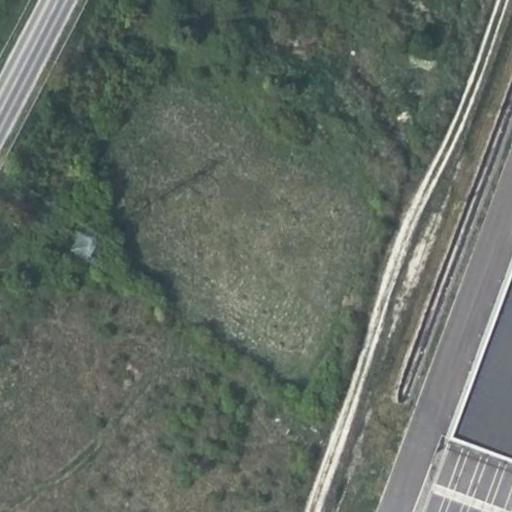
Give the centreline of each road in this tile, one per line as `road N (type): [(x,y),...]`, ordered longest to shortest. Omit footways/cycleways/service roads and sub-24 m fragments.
road 1 (track): [(314,511),(410,205),(461,132),(505,0)]
road 2 (secondary): [(0,111),(57,0)]
